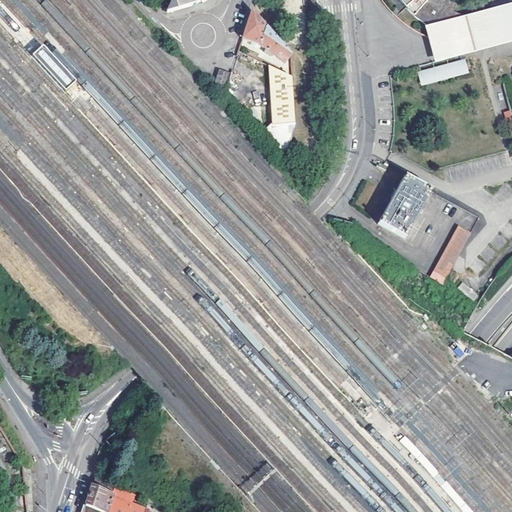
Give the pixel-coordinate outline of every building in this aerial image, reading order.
[(171,0),(170,3),(172,4),(176,11),(206,2),(208,0),(171,0)] [(280,0),(284,32),(303,30),(300,0),(280,0)] [(428,24),(453,37),(455,30),(461,33),(472,35),(471,25),(467,16),(464,15),(453,10),(456,5),(445,0),(402,0),(408,7),(417,16),(427,24),(428,24)] [(453,37),(428,24),(423,25),(426,36),(427,40),(432,61),(511,40),(511,2),(464,15),(467,16),(471,25),(472,35),(461,33),(455,30),(453,37)] [(172,4),(168,13),(176,11),(172,4)] [(261,46),(285,64),(292,56),(267,27),(266,28),(252,12),(243,40),(261,46)] [(465,58),(417,70),(421,84),(468,72),(465,58)] [(262,135),(287,160),(295,124),(293,78),(268,66),(270,122),(262,135)] [(216,83),(224,91),(230,74),(221,70),(216,83)] [(395,196),(380,223),(406,238),(432,190),(405,176),(395,196)] [(433,272),(446,279),(472,233),(459,226),(433,272)] [(472,301),(478,296),(463,281),(458,287),(472,301)] [(97,482),(96,486),(110,492),(114,485),(99,478),(97,482)] [(90,493),(86,504),(104,511),(107,511),(110,505),(113,493),(110,492),(96,486),(93,484),(90,493)] [(137,503),(140,495),(117,486),(113,493),(119,495),(137,503)] [(147,511),(163,511),(154,506),(143,499),(139,508),(147,511)]
